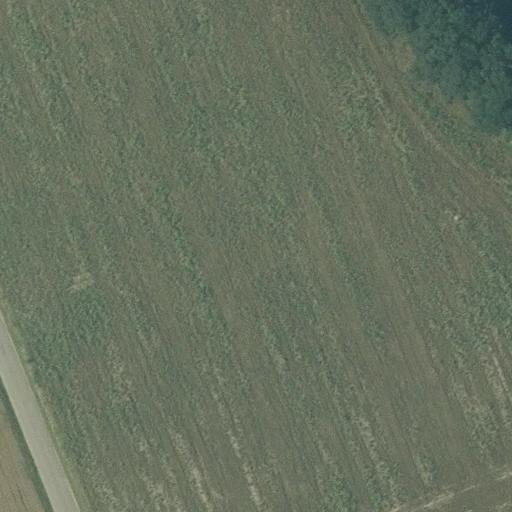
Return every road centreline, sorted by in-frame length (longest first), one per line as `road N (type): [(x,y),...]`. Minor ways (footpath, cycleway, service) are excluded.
road 1 (residential): [(186,511),(505,383)]
road 2 (residential): [(505,383),(298,167)]
road 3 (residential): [(298,167),(143,253),(125,207)]
road 4 (residential): [(298,167),(213,0)]
road 5 (unclassified): [(64,511),(0,349)]
